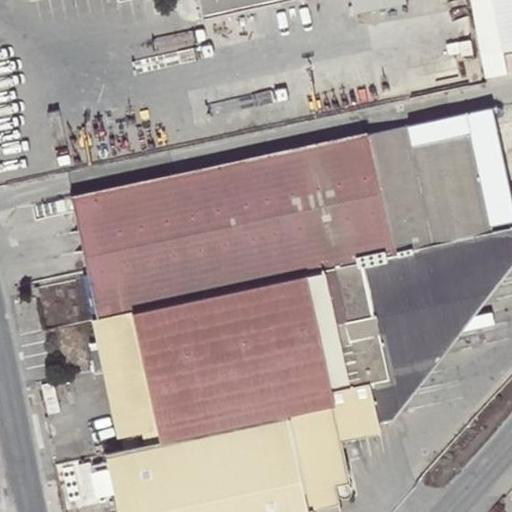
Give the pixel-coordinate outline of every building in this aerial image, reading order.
[(296,0),(198,0),(204,21),(296,0)] [(511,74),(511,0),(469,0),(487,80),(511,74)] [(367,133),(72,198),(76,214),(99,320),(103,319),(492,234),(467,117),(368,138),(367,133)] [(380,427),(392,424),(384,381),(413,375),(411,368),(441,362),(432,325),(478,314),(467,267),(511,256),(511,230),(492,234),(103,319),(128,437),(123,438),(126,449),(106,454),(108,462),(95,465),(96,473),(111,470),(119,511),(333,511),(340,511),(334,489),(351,485),(341,443),(382,433),(380,427)] [(511,256),(467,267),(478,314),(511,270),(511,256)] [(441,362),(478,314),(432,325),(441,362)] [(121,438),(123,438),(128,437),(103,319),(99,320),(95,321),(121,438)] [(392,424),(441,362),(411,368),(413,375),(384,381),(392,424)]
